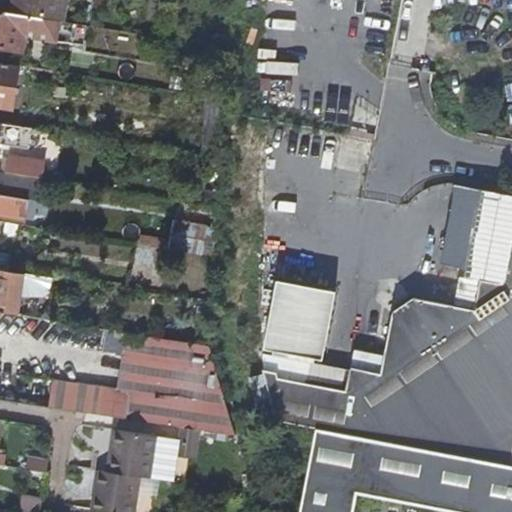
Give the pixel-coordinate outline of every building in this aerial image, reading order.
[(17,0),(15,14),(31,16),(60,22),(66,23),(69,0),(17,0)] [(60,22),(31,16),(15,14),(0,11),(0,48),(25,52),(27,38),(56,43),(60,22)] [(22,66),(0,62),(0,104),(14,107),(22,66)] [(5,171),(46,177),(49,159),(8,154),(5,171)] [(511,262),(511,193),(504,192),(488,271),(510,275),(511,262)] [(167,251),(210,253),(211,223),(168,222),(167,251)] [(511,262),(510,275),(488,271),(486,271),(480,301),(459,297),(419,289),(399,303),(396,319),(387,364),(357,358),(356,361),(352,381),(282,368),(281,372),(271,370),(285,422),(317,427),(511,464),(511,262)] [(466,267),(459,297),(480,301),(486,271),(466,267)] [(0,311),(20,315),(27,273),(0,268),(0,311)] [(267,356),(271,370),(281,372),(282,368),(352,381),(356,361),(316,352),(317,346),(328,348),(341,280),(282,268),(269,335),(278,337),(277,342),(266,340),(270,356),(267,356)] [(50,406),(237,436),(213,344),(124,331),(116,388),(54,379),(50,406)] [(511,511),(511,464),(317,427),(300,511),(357,511),(361,491),(460,511),(511,511)] [(92,511),(136,511),(142,480),(152,481),(159,439),(116,433),(109,475),(99,473),(92,511)] [(42,511),(44,504),(27,501),(24,511),(42,511)]
